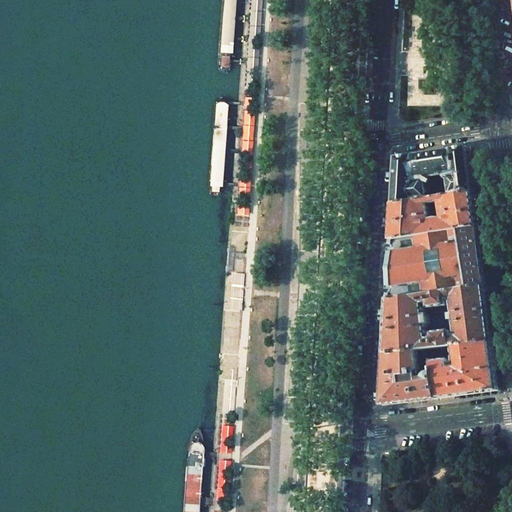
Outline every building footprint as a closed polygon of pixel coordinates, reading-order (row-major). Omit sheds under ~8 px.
[(222,0),(218,67),(220,70),(221,72),(226,72),(228,71),(230,68),(231,60),(232,38),(233,18),(233,0),(222,0)] [(224,99),(217,98),(215,100),(209,189),(211,192),(213,194),(218,194),(219,193),(222,190),(222,183),(224,150),(225,127),(226,103),(226,100),(224,99)] [(469,147),(398,158),(396,199),(396,204),(430,199),(428,183),(429,182),(432,184),(434,181),(431,179),(431,178),(444,176),(445,176),(446,176),(447,178),(450,180),(452,195),(475,192),(469,147)] [(394,240),(479,227),(475,192),(452,195),(430,199),(396,204),(394,236),(394,240)] [(197,227),(185,385),(187,395),(192,403),(198,396),(202,387),(205,354),(212,268),(213,248),(215,227),(213,217),(207,207),(200,218),(197,227)] [(410,298),(448,292),(486,285),(479,227),(394,240),(393,245),(394,245),(396,251),(394,251),(393,260),(394,260),(393,270),(393,279),(392,279),(392,288),(394,288),(391,294),(391,293),(391,299),(410,298)] [(486,285),(448,292),(449,305),(450,305),(449,301),(454,300),(456,314),(452,315),(452,317),(453,318),(456,318),(457,320),(451,321),(453,331),(455,346),(493,341),(486,285)] [(410,298),(391,299),(388,355),(419,350),(433,349),(442,347),(453,346),(455,346),(453,331),(452,331),(435,333),(435,334),(435,338),(433,338),(430,339),(428,325),(433,324),(431,314),(427,315),(426,304),(428,304),(431,303),(431,307),(431,308),(432,308),(449,306),(449,305),(448,292),(410,298)] [(442,347),(433,349),(434,357),(434,361),(436,373),(439,398),(500,390),(493,341),(455,346),(453,346),(454,357),(457,356),(457,362),(454,363),(453,361),(450,359),(444,360),(442,347)] [(419,350),(388,355),(385,404),(385,405),(386,405),(439,398),(436,373),(431,374),(430,375),(428,378),(421,379),(421,376),(424,375),(424,372),(420,372),(420,371),(421,371),(422,370),(420,355),(423,355),(424,358),(434,357),(433,349),(419,350)] [(196,511),(198,500),(202,454),(203,445),(202,438),(201,431),(197,427),(193,431),(190,437),(188,447),(182,511),(196,511)]
